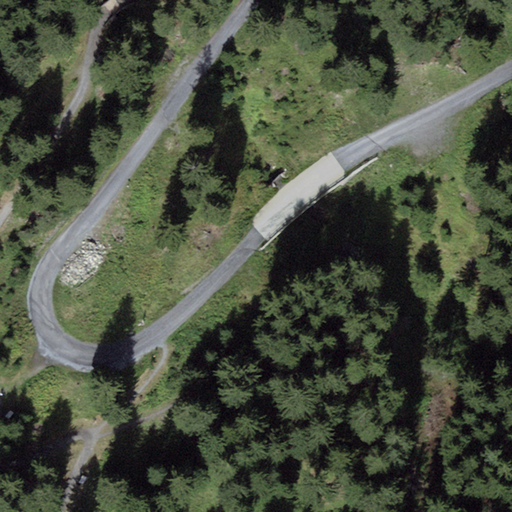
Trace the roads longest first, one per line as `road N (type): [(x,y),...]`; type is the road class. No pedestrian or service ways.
road 1 (track): [(257,0),(51,279),(47,314),(74,345),(119,352),(165,329)]
road 2 (track): [(165,329),(304,194),(362,152),(511,76)]
